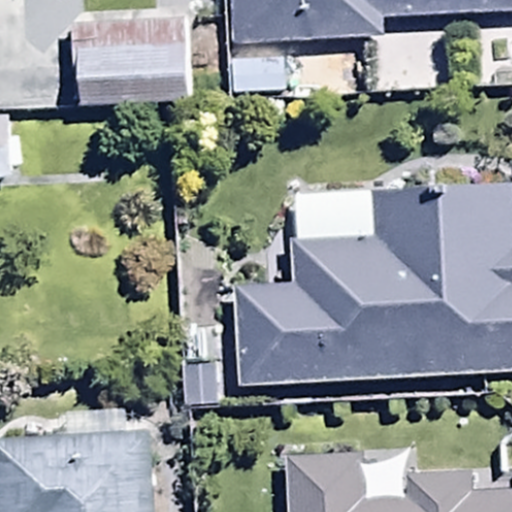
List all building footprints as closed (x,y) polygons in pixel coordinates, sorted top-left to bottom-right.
[(511,0),(235,0),(238,57),(380,50),(379,29),(511,22),(511,0)] [(187,112),(186,29),(70,30),(70,80),(81,80),(82,113),(187,112)] [(11,125),(0,125),(0,187),(14,187),(11,125)] [(115,183),(113,130),(38,133),(40,186),(115,183)] [(232,294),(239,398),(511,379),(511,208),(511,196),(368,206),(371,246),(294,251),(297,290),(232,294)] [(220,345),(181,347),(183,415),(222,413),(220,345)] [(152,511),(150,441),(0,446),(0,511),(152,511)] [(511,511),(511,496),(474,499),(473,480),(409,484),(410,506),(361,509),(359,465),(284,469),(286,511),(511,511)]
